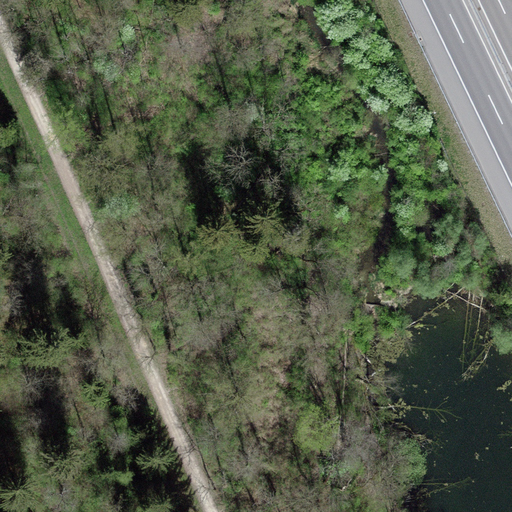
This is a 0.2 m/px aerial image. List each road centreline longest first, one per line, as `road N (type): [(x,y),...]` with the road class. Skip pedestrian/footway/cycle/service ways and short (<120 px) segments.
road 1 (track): [(0,23),(214,511)]
road 2 (motorway): [(443,0),(511,143)]
